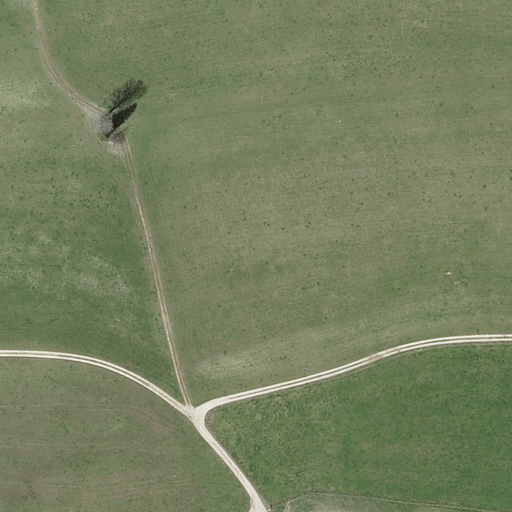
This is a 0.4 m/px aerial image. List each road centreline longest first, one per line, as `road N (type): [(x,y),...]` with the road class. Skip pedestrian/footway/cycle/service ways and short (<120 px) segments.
road 1 (track): [(35,0),(39,42),(62,84),(105,109),(122,137),(191,412)]
road 2 (track): [(511,336),(442,337),(191,412)]
road 3 (track): [(0,356),(93,362),(191,412)]
road 4 (track): [(191,412),(263,508)]
